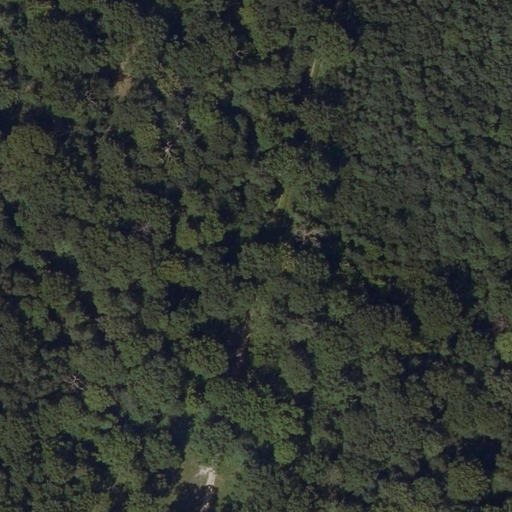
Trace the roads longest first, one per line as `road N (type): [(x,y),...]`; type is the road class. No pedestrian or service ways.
road 1 (track): [(210,496),(340,0)]
road 2 (track): [(210,496),(0,186)]
road 3 (track): [(256,511),(0,423)]
